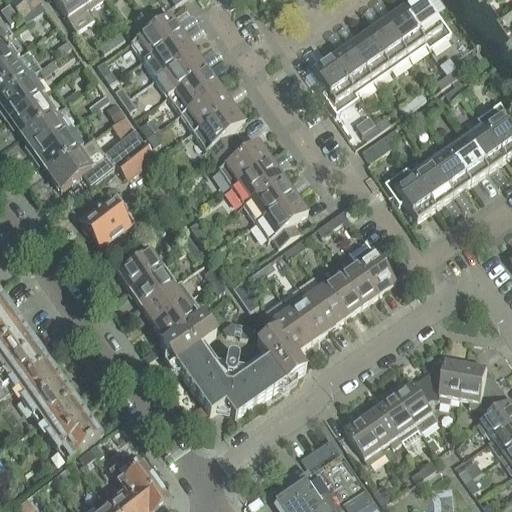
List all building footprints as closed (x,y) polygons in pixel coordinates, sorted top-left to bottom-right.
[(35,22),(32,18),(19,0),(17,0),(9,8),(22,26),(22,25),(25,30),(29,27),(35,22)] [(19,0),(32,18),(40,12),(41,11),(33,0),(19,0)] [(86,17),(88,15),(77,0),(49,0),(76,38),(93,27),(86,17)] [(77,0),(88,15),(105,3),(102,0),(77,0)] [(175,11),(185,4),(182,0),(175,0),(170,4),(175,11)] [(400,15),(425,51),(428,56),(451,40),(437,19),(432,22),(419,2),(400,15)] [(35,22),(29,27),(44,17),(40,12),(32,18),(35,22)] [(144,21),(149,28),(160,21),(155,14),(144,21)] [(407,63),(425,51),(400,15),(382,27),(407,63)] [(139,35),(149,28),(144,21),(134,28),(139,35)] [(142,67),(181,40),(169,22),(130,50),(142,67)] [(390,76),(407,63),(382,27),(364,40),(390,76)] [(0,49),(5,46),(6,46),(12,42),(6,35),(0,39),(0,38),(0,49)] [(109,46),(114,53),(124,46),(119,39),(109,46)] [(154,85),(194,58),(181,40),(142,67),(154,85)] [(372,88),(390,76),(364,40),(347,52),(372,88)] [(0,76),(18,64),(6,46),(5,46),(0,49),(0,76)] [(68,46),(66,48),(57,54),(61,60),(70,54),(72,53),(68,46)] [(103,60),(114,53),(109,46),(99,53),(103,60)] [(354,100),(372,88),(347,52),(329,65),(354,100)] [(206,75),(194,58),(154,85),(167,103),(206,75)] [(0,103),(31,82),(18,64),(0,76),(0,103)] [(358,105),(354,100),(329,65),(311,77),(324,97),(321,100),(335,121),(358,105)] [(39,76),(43,83),(56,74),(51,67),(39,76)] [(111,79),(103,68),(96,73),(104,84),(111,79)] [(446,81),(451,89),(461,82),(456,74),(446,81)] [(179,121),(218,93),(206,75),(167,103),(179,121)] [(440,96),(451,89),(446,81),(435,89),(440,96)] [(0,118),(6,127),(44,100),(31,82),(0,103),(0,113),(1,115),(0,116),(0,118)] [(455,94),(459,101),(469,94),(465,87),(455,94)] [(86,97),(98,114),(108,107),(96,90),(86,97)] [(121,108),(128,103),(121,93),(114,98),(121,108)] [(191,138),(231,111),(218,93),(179,121),(191,138)] [(449,108),(459,101),(455,94),(444,101),(449,108)] [(67,110),(81,100),(77,95),(64,104),(67,110)] [(411,106),(416,113),(426,106),(421,99),(411,106)] [(21,143),(57,118),(44,100),(6,127),(13,137),(15,135),(21,143)] [(128,103),(121,108),(129,119),(136,114),(128,103)] [(405,120),(416,113),(411,106),(400,113),(405,120)] [(103,116),(113,130),(123,123),(113,110),(103,116)] [(215,163),(236,149),(229,140),(244,130),(231,111),(191,138),(204,157),(209,155),(215,163)] [(419,118),(424,125),(434,118),(429,111),(419,118)] [(499,112),(477,127),(480,131),(505,167),(511,162),(511,116),(509,113),(503,117),(499,112)] [(31,162),(69,135),(57,118),(21,143),(27,152),(25,153),(31,162)] [(414,132),(424,125),(419,118),(409,125),(414,132)] [(375,131),(381,138),(390,131),(385,124),(375,131)] [(146,144),(153,139),(146,129),(139,134),(146,144)] [(366,148),(381,138),(375,131),(361,141),(366,148)] [(488,179),(505,167),(480,131),(463,143),(488,179)] [(46,178),(82,153),(69,135),(31,162),(39,173),(41,171),(46,178)] [(384,143),(389,150),(399,143),(394,136),(384,143)] [(116,172),(143,151),(134,138),(104,161),(93,145),(82,153),(46,178),(60,197),(71,189),(72,191),(81,184),(80,183),(105,165),(112,175),(116,172)] [(153,139),(146,144),(153,154),(160,150),(153,139)] [(388,151),(389,150),(384,143),(361,159),(370,170),(392,155),(388,151)] [(470,192),(488,179),(463,143),(445,155),(470,192)] [(230,194),(269,167),(256,149),(242,158),(236,149),(215,163),(221,173),(217,176),(230,194)] [(143,151),(116,172),(127,187),(154,166),(143,151)] [(452,204),(470,192),(445,155),(427,168),(452,204)] [(242,212),(281,184),(269,167),(230,194),(242,212)] [(435,216),(452,204),(427,168),(410,180),(435,216)] [(435,216),(410,180),(407,176),(384,192),(399,212),(403,209),(417,229),(435,216)] [(255,229),(294,202),(281,184),(242,212),(255,229)] [(294,202),(255,229),(268,248),(272,245),(279,255),(300,240),(293,230),(307,221),(294,202)] [(122,239),(133,231),(123,217),(119,220),(110,207),(80,228),(82,231),(82,235),(87,242),(90,242),(100,255),(109,249),(111,251),(124,242),(122,239)] [(326,230),(331,237),(341,229),(337,222),(326,230)] [(196,244),(203,239),(196,229),(189,234),(196,244)] [(321,243),(331,237),(326,230),(316,237),(321,243)] [(203,239),(196,244),(204,254),(211,249),(203,239)] [(187,257),(194,252),(188,243),(180,247),(187,257)] [(292,252),(297,259),(308,252),(303,245),(292,252)] [(395,291),(372,259),(365,248),(347,260),(354,269),(355,271),(378,303),(395,291)] [(195,267),(202,263),(194,252),(187,257),(195,267)] [(287,266),(297,259),(292,252),(282,259),(287,266)] [(129,297),(162,274),(150,258),(118,280),(129,297)] [(259,276),(264,283),(274,276),(269,269),(259,276)] [(378,303),(355,271),(354,269),(337,281),(339,282),(361,315),(378,303)] [(141,314),(173,291),(162,274),(129,297),(141,314)] [(211,290),(218,285),(211,275),(203,280),(211,290)] [(254,290),(264,283),(259,276),(249,283),(254,290)] [(361,315),(339,282),(337,281),(320,292),(344,327),(361,315)] [(344,327),(320,292),(314,283),(299,293),(306,303),(304,304),(328,338),(344,327)] [(218,285),(211,290),(218,300),(225,295),(218,285)] [(259,312),(243,288),(232,295),(249,318),(259,312)] [(153,331),(185,308),(173,291),(141,314),(153,331)] [(328,338),(304,304),(298,295),(282,306),(285,309),(283,310),(311,350),(328,338)] [(0,303),(0,299),(1,299),(1,298),(0,298),(0,351),(23,336),(0,303)] [(311,350),(283,310),(281,307),(265,318),(277,336),(277,335),(295,361),(296,361),(311,350)] [(197,325),(185,308),(153,331),(165,347),(165,348),(197,325)] [(277,335),(277,336),(257,349),(268,366),(228,394),(199,354),(216,342),(202,321),(197,325),(165,348),(165,347),(160,351),(203,412),(209,420),(209,421),(224,411),(235,426),(307,376),(296,361),(295,361),(277,335)] [(222,336),(223,338),(226,342),(233,343),(235,330),(231,330),(222,336)] [(241,331),(235,330),(233,343),(239,344),(241,331)] [(245,332),(241,331),(239,344),(247,345),(251,341),(245,332)] [(49,371),(46,367),(23,336),(0,351),(0,405),(12,396),(13,397),(51,370),(51,369),(49,371)] [(235,381),(237,374),(239,364),(236,360),(230,359),(227,361),(224,379),(227,383),(232,383),(235,381)] [(459,406),(467,367),(457,366),(457,371),(446,369),(426,383),(433,406),(451,409),(452,405),(459,406)] [(487,416),(500,394),(488,376),(478,374),(478,370),(467,367),(459,406),(471,408),(470,413),(487,416)] [(59,380),(52,370),(51,370),(13,397),(13,398),(17,395),(22,402),(19,405),(31,423),(35,420),(41,429),(75,403),(67,391),(64,393),(56,382),(59,380)] [(403,394),(394,400),(421,440),(439,427),(427,410),(433,406),(426,383),(405,397),(403,394)] [(494,445),(511,431),(511,410),(500,394),(487,416),(491,421),(478,430),(484,440),(488,437),(494,445)] [(421,440),(394,400),(384,406),(387,410),(380,415),(402,448),(405,451),(421,440)] [(81,417),(84,415),(75,403),(41,429),(47,438),(44,440),(57,458),(60,456),(69,467),(75,463),(74,461),(102,441),(92,427),(89,429),(81,417)] [(203,412),(191,420),(196,429),(209,420),(203,412)] [(393,454),(402,448),(380,415),(372,421),(369,417),(360,424),(382,456),(390,450),(393,454)] [(384,460),(382,456),(360,424),(351,430),(353,434),(345,439),(368,471),(384,460)] [(501,464),(511,456),(511,431),(494,445),(499,452),(495,455),(501,464)] [(23,450),(23,449),(19,444),(9,452),(13,458),(23,450)] [(324,511),(374,511),(331,447),(301,467),(313,485),(309,488),(324,511)] [(98,465),(103,462),(96,452),(91,455),(98,465)] [(84,472),(95,463),(89,455),(78,464),(84,472)] [(511,471),(511,456),(501,464),(508,473),(511,471)] [(167,511),(133,464),(119,474),(118,472),(108,479),(114,488),(116,487),(117,488),(115,490),(122,499),(123,498),(134,511),(167,511)] [(422,476),(427,483),(437,475),(433,469),(422,476)] [(60,492),(72,483),(66,474),(54,483),(60,492)] [(466,489),(473,484),(466,475),(459,480),(466,489)] [(417,490),(427,483),(422,476),(412,483),(417,490)] [(111,490),(114,488),(108,479),(104,482),(111,490)] [(473,484),(466,489),(473,500),(481,495),(473,484)] [(280,511),(324,511),(309,488),(278,508),(280,511)] [(384,511),(394,506),(384,491),(374,498),(382,511),(384,511)] [(134,511),(123,498),(122,499),(104,511),(134,511)]
